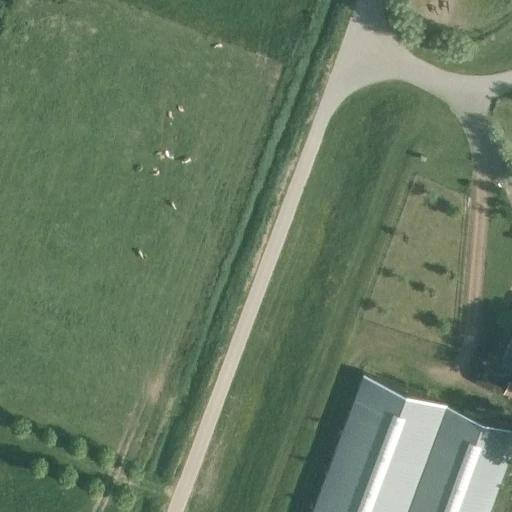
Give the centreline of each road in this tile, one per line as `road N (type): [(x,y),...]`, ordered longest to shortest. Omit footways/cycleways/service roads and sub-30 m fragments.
road 1 (unclassified): [(355,38),(174,511)]
road 2 (residential): [(355,38),(384,59),(473,94),(511,82)]
